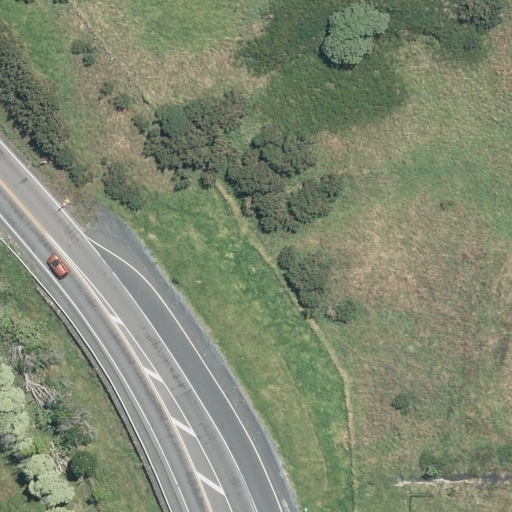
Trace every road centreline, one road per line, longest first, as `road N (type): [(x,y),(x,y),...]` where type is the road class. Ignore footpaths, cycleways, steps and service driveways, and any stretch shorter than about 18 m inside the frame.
road 1 (secondary): [(17,199),(117,283),(190,388),(247,511)]
road 2 (secondary): [(198,511),(136,377),(17,199)]
